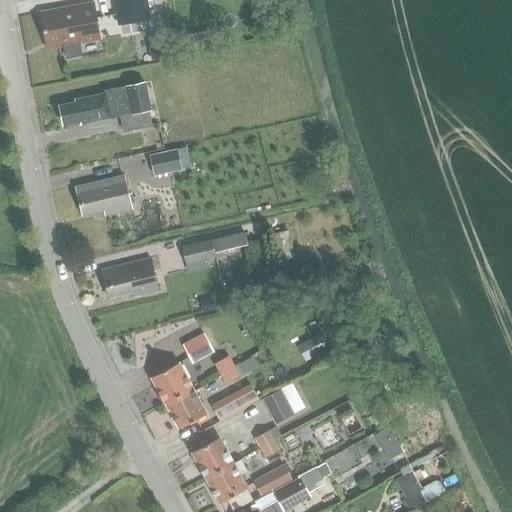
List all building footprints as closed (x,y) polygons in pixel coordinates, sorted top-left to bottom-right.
[(115,0),(119,23),(150,18),(146,0),(115,0)] [(101,40),(94,3),(41,13),(48,50),(101,40)] [(165,35),(147,38),(151,61),(169,58),(165,35)] [(121,117),(124,132),(153,125),(150,110),(152,109),(145,83),(105,92),(106,93),(75,100),(76,104),(60,107),(63,125),(85,120),(86,124),(121,117)] [(182,170),(178,149),(150,155),(154,176),(182,170)] [(133,210),(125,176),(76,188),(83,216),(106,211),(107,216),(133,210)] [(296,258),(289,231),(272,235),(279,262),(296,258)] [(183,248),(187,265),(217,258),(216,253),(248,245),(245,232),(183,248)] [(237,271),(239,279),(264,273),(258,248),(246,251),(250,268),(237,271)] [(159,292),(151,258),(102,270),(110,299),(132,294),(133,298),(159,292)] [(214,352),(204,334),(183,345),(193,363),(214,352)] [(328,350),(320,335),(298,346),(306,361),(328,350)] [(220,374),(235,366),(229,356),(215,364),(220,374)] [(235,366),(220,374),(225,384),(255,367),(252,362),(237,370),(235,366)] [(166,404),(193,389),(179,363),(152,378),(166,404)] [(281,390),(288,402),(299,396),(292,383),(281,389),(281,390)] [(180,429),(207,415),(193,389),(166,404),(180,429)] [(262,400),(276,424),(295,414),(288,402),(281,390),(262,400)] [(245,407),(237,392),(216,404),(224,419),(245,407)] [(373,413),(381,429),(388,425),(380,410),(373,413)] [(260,448),(275,441),(270,431),(255,438),(260,448)] [(206,478),(233,464),(220,438),(193,453),(206,478)] [(275,441),(260,448),(265,459),(280,451),(275,441)] [(241,460),(233,464),(206,478),(220,504),(247,489),(239,475),(247,471),(241,460)] [(293,480),(285,465),(254,482),(262,497),(293,480)] [(300,479),(308,494),(325,485),(316,467),(298,477),(299,479),(300,479)] [(428,488),(423,491),(412,471),(395,480),(407,503),(406,504),(410,511),(434,499),(428,488)] [(308,494),(300,479),(299,479),(275,492),(285,511),(310,498),(308,494)] [(231,499),(235,509),(259,498),(254,489),(231,499)]
